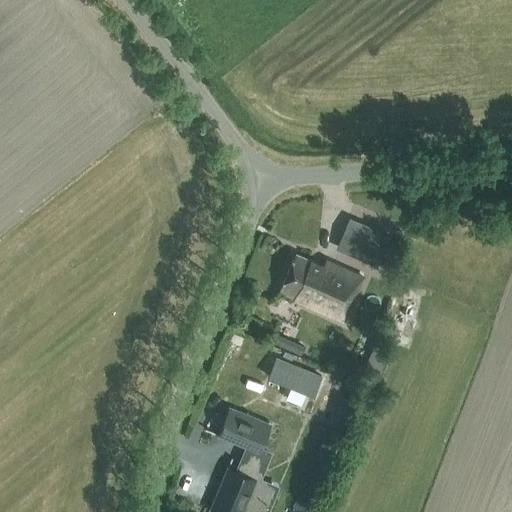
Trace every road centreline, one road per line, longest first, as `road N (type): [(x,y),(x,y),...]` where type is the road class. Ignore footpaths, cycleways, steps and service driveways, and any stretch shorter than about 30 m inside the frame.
road 1 (unclassified): [(146,511),(165,435),(245,229),(251,181)]
road 2 (unclassified): [(251,181),(511,161)]
road 3 (unclassified): [(251,181),(232,139),(124,0)]
